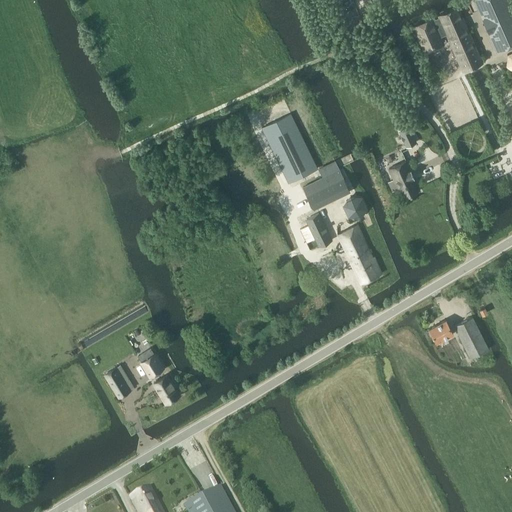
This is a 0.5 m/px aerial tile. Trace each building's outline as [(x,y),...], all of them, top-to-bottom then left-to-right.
[(511,11),(507,0),(475,0),(498,50),(511,43),(511,11)] [(415,25),(424,47),(425,50),(442,43),(439,36),(448,32),(464,69),(481,62),(457,7),(440,14),(441,16),(432,20),(431,18),(415,25)] [(406,146),(417,142),(409,125),(399,130),(399,131),(406,146)] [(389,168),(402,197),(420,189),(414,177),(411,169),(411,170),(406,160),(389,168)] [(315,207),(334,198),(350,190),(341,170),(305,187),(315,207)] [(316,238),(320,245),(320,246),(332,240),(319,213),(307,219),(310,224),(300,229),(307,242),(316,238)] [(374,256),(372,257),(358,224),(338,234),(361,284),(382,273),(374,256)] [(471,358),(489,348),(472,316),(455,326),(471,358)] [(437,342),(453,333),(446,319),(429,328),(437,342)] [(151,348),(138,355),(142,361),(142,362),(148,372),(150,375),(163,367),(155,354),(154,354),(151,348)] [(126,384),(115,390),(119,396),(149,378),(148,376),(150,375),(148,372),(147,373),(136,355),(120,365),(116,367),(126,384)] [(116,367),(106,374),(115,390),(126,384),(116,367)] [(165,403),(179,395),(167,375),(153,383),(165,403)] [(135,511),(160,511),(148,489),(128,499),(135,511)] [(231,511),(219,489),(184,508),(185,511),(231,511)]
